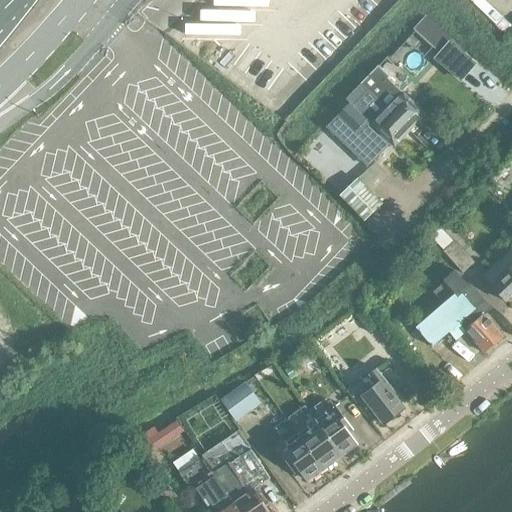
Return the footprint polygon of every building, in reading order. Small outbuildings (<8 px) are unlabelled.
[(426,16),(413,30),(412,29),(387,55),(392,59),(416,32),(458,71),(467,61),(448,43),(451,40),(426,16)] [(373,72),(361,85),(409,131),(425,113),(402,91),(398,95),(373,72)] [(409,131),(361,85),(358,87),(367,96),(358,106),(359,107),(358,109),(350,102),(333,119),(335,120),(325,129),(337,141),(347,131),(352,136),(363,124),(368,128),(370,126),(394,147),(409,131)] [(381,205),(354,181),(338,198),(365,222),(381,205)] [(443,251),(444,250),(463,273),(475,262),(456,240),(453,242),(439,228),(429,237),(443,251)] [(511,254),(501,265),(502,266),(486,281),(506,301),(511,295),(511,254)] [(484,353),(503,336),(477,306),(483,301),(470,285),(461,293),(448,278),(405,315),(432,347),(449,332),(456,339),(466,331),(484,353)] [(377,368),(368,375),(346,392),(354,401),(362,395),(385,424),(403,409),(389,391),(393,388),(377,368)] [(245,382),(220,401),(236,423),(261,403),(245,382)] [(322,402),(307,413),(313,420),(339,456),(343,453),(346,453),(352,449),(353,446),(356,443),(348,433),(352,430),(329,400),(324,404),(322,402)] [(320,470),(323,467),(300,436),(299,437),(287,420),(275,428),(285,441),(277,447),(295,472),(299,469),(307,479),(310,477),(313,477),(319,473),(320,470)] [(309,429),(300,436),(323,467),(325,466),(328,467),(334,462),(334,459),(339,456),(313,420),(306,425),(309,429)] [(151,455),(159,449),(151,438),(131,453),(150,479),(163,471),(151,455)] [(234,468),(217,480),(239,511),(268,511),(253,489),(247,493),(241,483),(243,482),(234,468)] [(239,511),(217,480),(200,491),(209,505),(212,502),(218,511),(239,511)]
